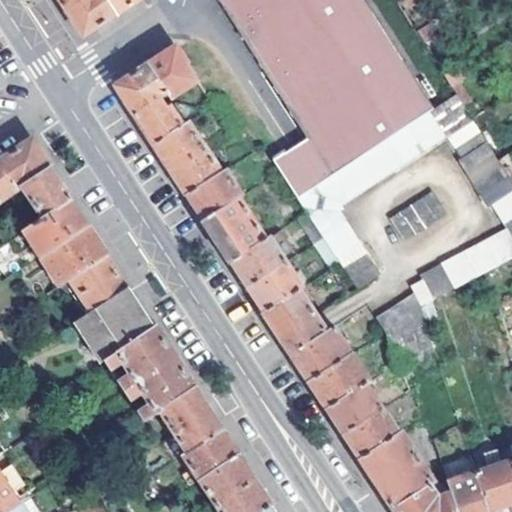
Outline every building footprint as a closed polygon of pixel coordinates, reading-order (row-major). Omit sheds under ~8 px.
[(59,0),(61,2),(66,10),(80,0),(59,0)] [(80,0),(66,10),(71,19),(79,32),(90,33),(118,16),(107,0),(80,0)] [(107,0),(118,16),(125,11),(142,0),(107,0)] [(331,180),(438,111),(366,0),(229,0),(228,1),(220,6),(315,155),(331,180)] [(399,0),(398,1),(405,13),(423,1),(422,0),(399,0)] [(428,48),(447,78),(459,70),(441,40),(428,48)] [(171,100),(197,83),(176,49),(157,61),(150,66),(167,93),(171,100)] [(124,83),(121,94),(130,108),(134,114),(159,99),(167,93),(150,66),(124,83)] [(470,76),(464,67),(459,70),(447,78),(453,86),(461,81),(470,76)] [(467,110),(475,105),(461,81),(453,86),(459,97),(467,110)] [(375,322),(403,374),(433,352),(418,309),(511,259),(511,180),(500,162),(467,110),(459,97),(438,111),(331,180),(310,193),(298,201),(307,215),(323,240),(339,265),(355,291),(378,275),(336,208),(447,136),(463,160),(459,163),(489,211),(493,208),(507,231),(421,279),(423,283),(426,292),(413,298),(375,322)] [(159,99),(134,114),(139,121),(155,147),(183,128),(169,107),(166,109),(159,99)] [(205,150),(188,125),(183,128),(155,147),(167,165),(172,172),(205,150)] [(19,191),(24,187),(52,169),(47,161),(39,149),(29,146),(1,164),(19,191)] [(220,176),(205,150),(172,172),(176,179),(189,197),(220,176)] [(511,154),(511,155),(500,162),(511,180),(511,154)] [(331,180),(315,155),(293,168),(310,193),(331,180)] [(0,203),(19,191),(1,164),(0,164),(0,203)] [(24,187),(29,195),(44,219),(73,200),(57,176),(52,169),(24,187)] [(242,196),(226,172),(220,176),(189,197),(200,215),(204,221),(238,199),(242,196)] [(390,220),(404,242),(447,215),(432,192),(390,220)] [(238,199),(204,221),(217,242),(231,264),(265,242),(238,199)] [(25,231),(43,257),(90,226),(86,220),(73,200),(44,219),(25,231)] [(307,215),(298,220),(314,246),(323,240),(307,215)] [(71,280),(109,256),(100,242),(90,226),(43,257),(62,286),(71,280)] [(271,240),(286,264),(296,258),(280,234),(271,240)] [(271,240),(270,239),(265,242),(231,264),(243,281),(248,288),(286,264),(271,240)] [(314,246),(330,271),(339,265),(323,240),(314,246)] [(92,314),(131,289),(114,263),(109,256),(71,280),(92,314)] [(286,264),(248,288),(252,295),(265,313),(299,292),(303,289),(286,264)] [(423,283),(410,290),(413,298),(426,292),(423,283)] [(101,363),(105,360),(156,326),(143,306),(131,289),(92,314),(76,325),(101,363)] [(326,336),(299,292),(265,313),(278,333),(293,357),(326,336)] [(119,382),(124,391),(176,357),(166,342),(156,326),(105,360),(111,370),(123,362),(131,374),(119,382)] [(326,336),(293,357),(298,363),(311,383),(353,356),(336,330),(326,336)] [(353,356),(311,383),(315,390),(328,410),(367,385),(370,382),(353,356)] [(186,372),(176,357),(124,391),(131,400),(144,392),(151,405),(139,413),(144,421),(160,411),(196,387),(186,372)] [(384,411),(367,385),(328,410),(333,417),(339,427),(345,436),(384,411)] [(210,408),(196,387),(160,411),(187,452),(223,429),(210,408)] [(384,411),(345,436),(350,444),(361,461),(400,436),(384,411)] [(187,452),(183,455),(200,482),(240,455),(228,436),(223,429),(187,452)] [(435,484),(402,434),(400,436),(361,461),(377,486),(393,511),(435,484)] [(489,470),(502,465),(497,452),(484,456),(489,470)] [(251,471),(240,455),(200,482),(216,505),(256,479),(251,471)] [(511,461),(502,465),(489,470),(475,474),(488,511),(503,511),(503,509),(511,506),(511,461)] [(0,511),(6,511),(20,504),(0,472),(0,511)] [(488,511),(475,474),(447,484),(457,511),(488,511)] [(260,486),(256,479),(216,505),(220,511),(261,511),(272,505),(260,486)] [(457,511),(447,484),(435,484),(393,511),(457,511)] [(27,511),(22,502),(20,504),(6,511),(27,511)]
